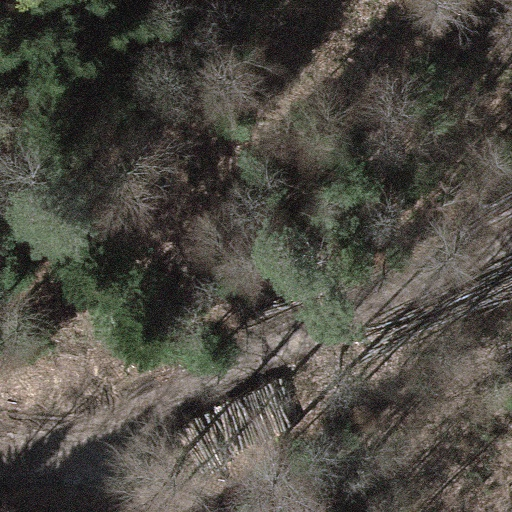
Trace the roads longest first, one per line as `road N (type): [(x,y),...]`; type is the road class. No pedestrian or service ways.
road 1 (track): [(511,214),(0,406)]
road 2 (track): [(69,378),(193,511)]
